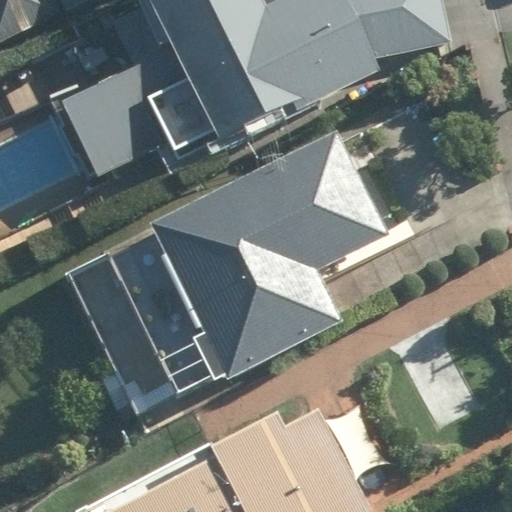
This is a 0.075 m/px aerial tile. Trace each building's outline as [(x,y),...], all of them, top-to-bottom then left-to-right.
[(0,0),(0,55),(62,27),(49,0),(0,0)] [(69,0),(76,14),(104,0),(69,0)] [(151,69),(75,108),(110,178),(187,139),(192,150),(234,129),(241,143),(459,33),(442,0),(296,0),(281,8),(277,0),(173,0),(169,2),(175,13),(134,34),(151,69)] [(122,370),(103,379),(118,408),(136,399),(143,413),(234,368),(242,384),(361,326),(334,270),(403,236),(355,139),(76,277),(122,370)] [(299,420),(294,408),(83,504),(86,511),(378,511),(330,406),(299,420)]
